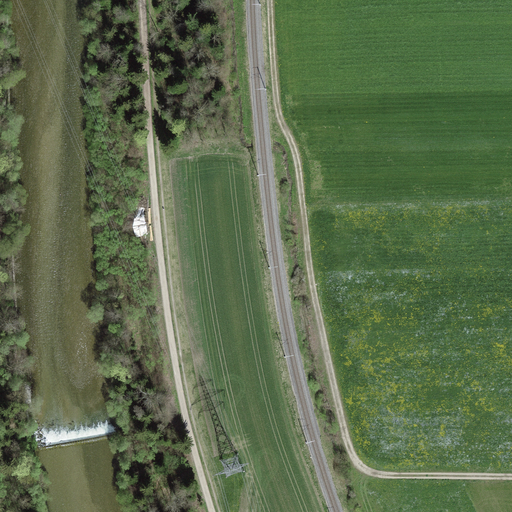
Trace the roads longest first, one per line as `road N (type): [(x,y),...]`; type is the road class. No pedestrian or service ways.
road 1 (track): [(270,100),(290,154),(341,432),(356,465),(376,476),(511,478)]
road 2 (track): [(144,0),(152,239),(180,418),(213,511)]
